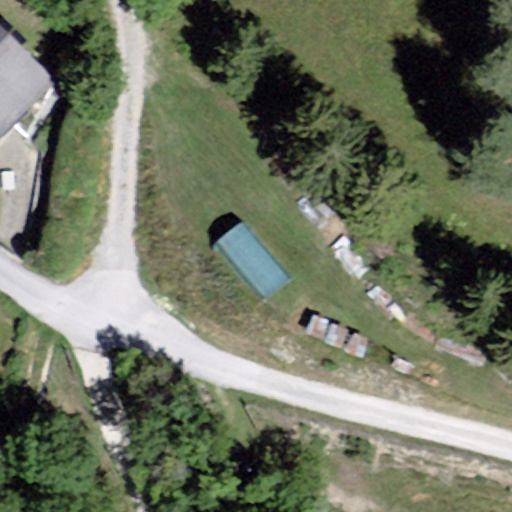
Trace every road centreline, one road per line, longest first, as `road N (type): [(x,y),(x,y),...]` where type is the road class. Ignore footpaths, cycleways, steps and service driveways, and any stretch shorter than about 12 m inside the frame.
road 1 (unclassified): [(0,273),(109,331),(511,456)]
road 2 (track): [(109,331),(134,0)]
